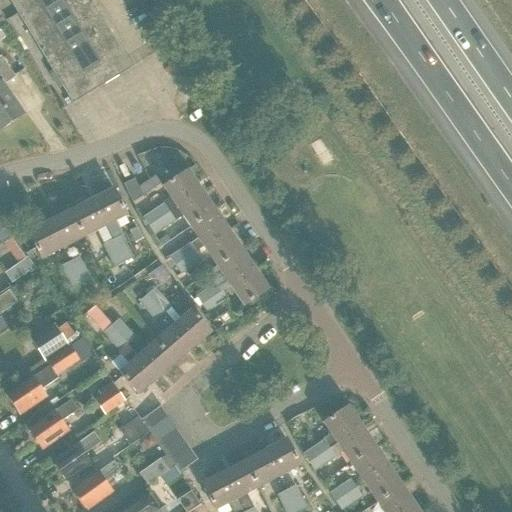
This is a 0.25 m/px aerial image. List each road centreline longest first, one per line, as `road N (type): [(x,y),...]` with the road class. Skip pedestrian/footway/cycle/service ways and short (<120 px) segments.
road 1 (residential): [(302,296),(194,134),(155,131),(0,180)]
road 2 (unclassified): [(353,375),(210,445),(177,395),(302,296)]
road 3 (motorway): [(382,0),(511,182)]
road 4 (residential): [(449,511),(353,375)]
road 5 (motorway): [(511,101),(438,0)]
